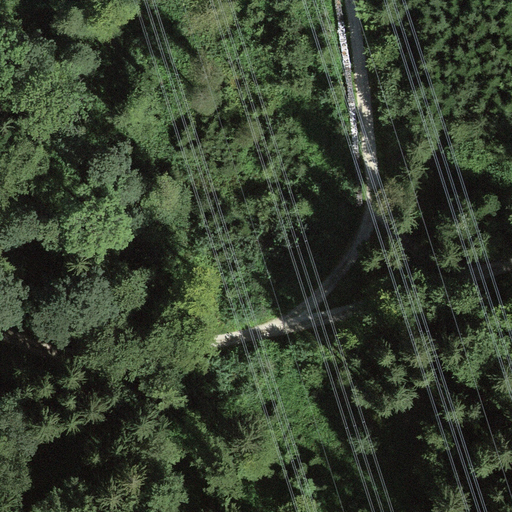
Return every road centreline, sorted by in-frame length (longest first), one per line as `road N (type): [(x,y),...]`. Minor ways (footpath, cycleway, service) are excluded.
road 1 (track): [(0,334),(55,352),(223,344),(456,279)]
road 2 (track): [(346,0),(371,201),(363,242),(300,323)]
